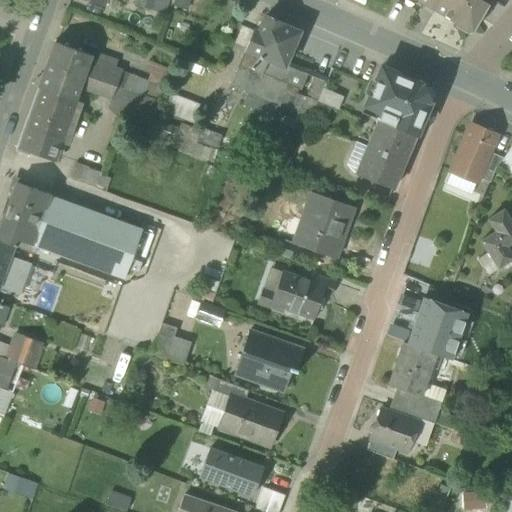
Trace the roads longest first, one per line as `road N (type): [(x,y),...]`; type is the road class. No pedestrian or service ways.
road 1 (residential): [(308,511),(458,79)]
road 2 (residential): [(458,79),(277,0)]
road 3 (residential): [(49,0),(0,150)]
